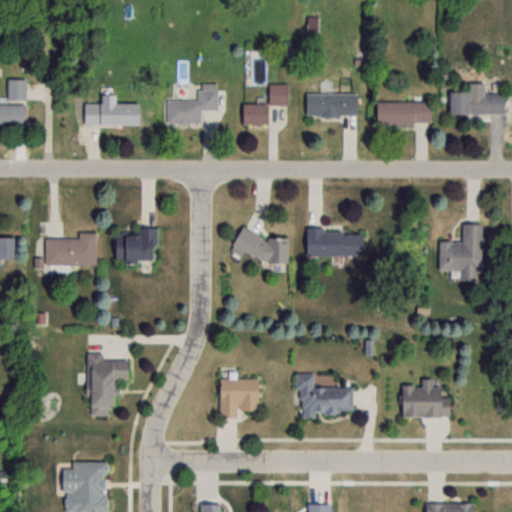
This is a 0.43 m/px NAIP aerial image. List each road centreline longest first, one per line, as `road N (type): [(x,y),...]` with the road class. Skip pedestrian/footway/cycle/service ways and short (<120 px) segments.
road 1 (residential): [(0,170),(511,171)]
road 2 (residential): [(157,460),(511,462)]
road 3 (residential): [(154,511),(160,428),(199,333),(205,173)]
